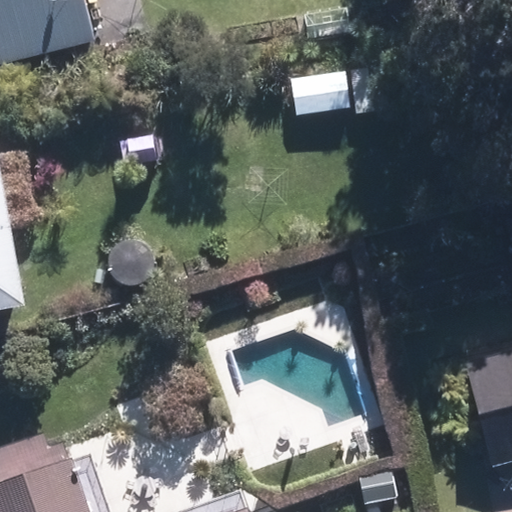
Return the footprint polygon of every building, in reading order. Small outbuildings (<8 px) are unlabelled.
[(0,0),(0,65),(107,38),(97,0),(0,0)] [(0,315),(48,306),(17,145),(0,148),(0,315)] [(511,463),(511,348),(470,360),(499,467),(511,463)] [(83,457),(71,421),(0,445),(0,511),(265,511),(259,489),(187,511),(126,511),(105,450),(83,457)] [(370,475),(372,501),(407,498),(405,472),(370,475)]
